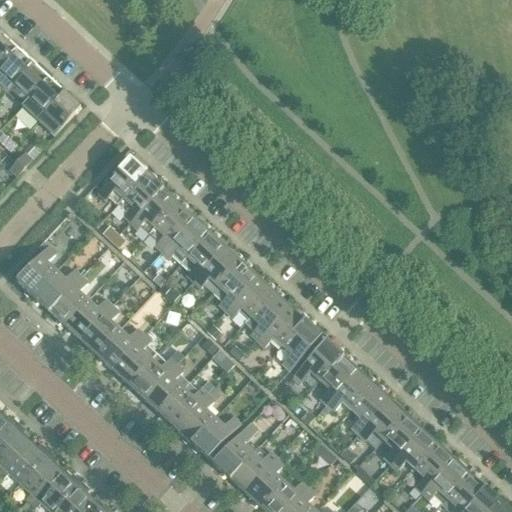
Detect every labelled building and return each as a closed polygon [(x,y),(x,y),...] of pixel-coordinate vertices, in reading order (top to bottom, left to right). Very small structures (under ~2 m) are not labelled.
[(0,69),(17,52),(1,37),(0,37),(0,69)] [(0,88),(6,95),(33,66),(17,52),(0,69),(0,88)] [(22,109),(49,81),(33,66),(6,95),(22,109)] [(38,124),(64,96),(49,81),(22,109),(38,124)] [(55,139),(81,111),(64,96),(38,124),(55,139)] [(32,163),(25,156),(19,163),(26,170),(32,163)] [(118,208),(147,177),(130,161),(98,196),(105,204),(109,199),(118,208)] [(23,173),(16,166),(10,173),(17,180),(23,173)] [(130,226),(163,191),(147,177),(118,208),(127,216),(123,220),(130,226)] [(149,238),(178,206),(163,191),(130,226),(137,233),(140,229),(149,238)] [(161,256),(194,221),(178,206),(149,238),(158,246),(154,249),(161,256)] [(181,267),(210,235),(194,221),(161,256),(169,262),(172,259),(181,267)] [(193,285),(225,249),(210,235),(181,267),(189,275),(186,279),(193,285)] [(33,300),(56,274),(47,266),(56,256),(49,249),(16,284),(33,300)] [(213,296),(242,265),(225,249),(193,285),(200,292),(204,288),(213,296)] [(226,315),(258,280),(242,265),(213,296),(222,305),(219,308),(226,315)] [(48,314),(81,279),(74,273),(65,282),(56,274),(33,300),(48,314)] [(64,329),(88,303),(79,295),(88,286),(81,279),(48,314),(64,329)] [(250,320),(274,295),(258,280),(226,315),(233,321),(236,318),(244,326),(250,320)] [(257,344),(290,309),(274,295),(250,320),(259,328),(250,338),(257,344)] [(80,344),(113,309),(106,302),(97,312),(88,303),(64,329),(80,344)] [(96,359),(120,333),(111,325),(120,315),(113,309),(80,344),(96,359)] [(282,349),(306,324),(290,309),(257,344),(264,351),(273,341),(282,349)] [(290,374),(322,339),(306,324),(282,349),(291,357),(282,367),(290,374)] [(112,373),(145,338),(138,331),(129,341),(120,333),(96,359),(112,373)] [(128,388),(151,362),(142,354),(152,344),(145,338),(112,373),(128,388)] [(344,359),(327,343),(294,378),(302,385),(311,376),(320,384),(344,359)] [(326,408),(359,373),(344,359),(320,384),(328,392),(319,402),(326,408)] [(144,403),(176,368),(169,361),(160,371),(151,362),(128,388),(144,403)] [(160,418),(189,386),(180,378),(184,374),(176,368),(144,403),(160,418)] [(351,413),(375,388),(359,373),(326,408),(334,415),(342,405),(351,413)] [(176,432),(208,397),(201,391),(198,394),(189,386),(160,418),(176,432)] [(358,438),(391,403),(375,388),(351,413),(360,422),(351,431),(358,438)] [(191,447),(215,422),(206,413),(215,404),(208,397),(176,432),(191,447)] [(407,417),(391,403),(358,438),(365,444),(374,435),(383,443),(407,417)] [(0,443),(17,425),(12,421),(9,424),(0,416),(0,443)] [(407,417),(383,443),(392,451),(383,461),(390,468),(423,432),(407,417)] [(208,462),(240,427),(233,420),(224,430),(215,422),(191,447),(208,462)] [(0,476),(30,444),(19,434),(22,430),(17,425),(0,443),(0,476)] [(252,457),(244,449),(252,439),(245,431),(212,466),(229,482),(252,457)] [(415,473),(439,447),(423,432),(390,468),(397,474),(406,464),(415,473)] [(20,486),(49,455),(44,450),(41,454),(30,444),(0,476),(0,479),(3,482),(9,476),(20,486)] [(422,497),(454,462),(439,447),(415,473),(424,481),(415,490),(422,497)] [(245,497),(277,461),(270,455),(267,458),(258,450),(252,457),(229,482),(245,497)] [(30,508),(62,474),(51,463),(54,460),(49,455),(20,486),(31,497),(25,503),(30,508)] [(260,511),(284,486),(275,477),(284,468),(277,461),(245,497),(260,511)] [(442,507),(470,476),(454,462),(422,497),(429,503),(433,499),(442,507)] [(47,511),(55,511),(81,484),(76,480),(73,484),(62,474),(30,508),(35,511),(41,506),(47,511)] [(466,511),(486,491),(470,476),(442,507),(447,502),(455,510),(453,511),(466,511)] [(84,511),(94,503),(83,493),(86,489),(81,484),(55,511),(84,511)] [(261,511),(289,511),(309,491),(302,484),(293,494),(284,486),(260,511),(261,511)] [(312,511),(307,507),(316,497),(309,491),(289,511),(312,511)] [(496,511),(502,506),(486,491),(466,511),(496,511)] [(110,511),(107,509),(105,511),(103,511),(94,503),(84,511),(110,511)]
